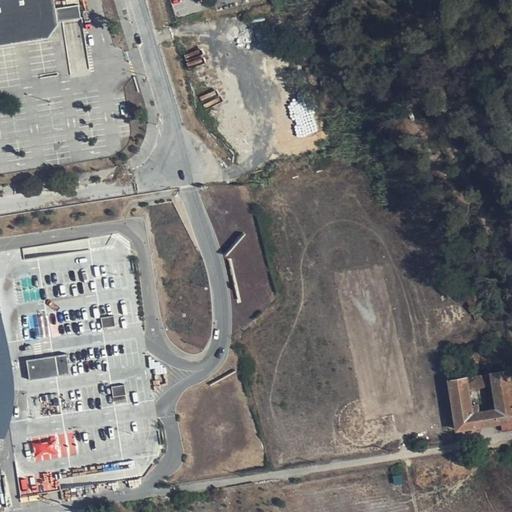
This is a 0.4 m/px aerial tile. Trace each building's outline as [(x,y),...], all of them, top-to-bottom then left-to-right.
[(0,0),(0,43),(49,36),(59,22),(56,7),(55,0),(0,0)] [(56,7),(59,22),(81,18),(79,4),(56,7)] [(0,508),(7,508),(0,466),(0,438),(10,437),(15,391),(6,331),(0,312),(0,508)] [(473,364),(479,361),(473,350),(460,358),(463,362),(469,359),(473,364)] [(511,394),(508,371),(491,373),(493,385),(496,404),(497,408),(489,410),(488,410),(490,423),(500,422),(511,419),(511,394)] [(491,373),(466,377),(468,389),(493,385),(491,373)] [(449,380),(457,429),(483,425),(481,411),(479,411),(472,412),(471,405),(468,389),(466,377),(449,380)] [(472,412),(479,411),(478,404),(471,405),(472,412)] [(481,411),(483,425),(490,423),(488,410),(481,411)] [(511,427),(511,419),(500,422),(501,430),(511,427)] [(496,462),(494,451),(480,453),(482,464),(496,462)]
